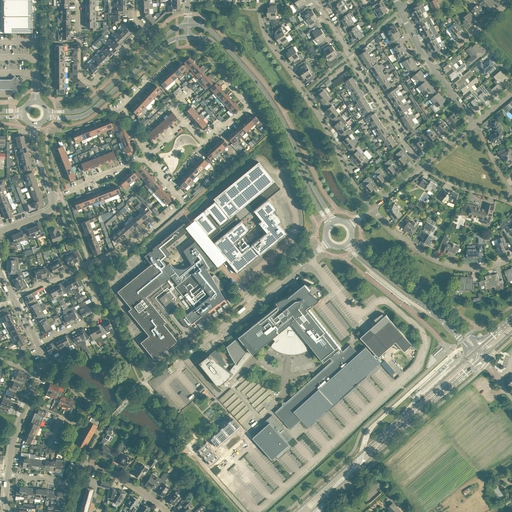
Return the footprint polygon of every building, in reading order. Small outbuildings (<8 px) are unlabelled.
[(0,0),(0,32),(32,33),(32,28),(35,28),(35,25),(37,22),(36,21),(36,4),(36,0),(0,0)] [(304,4),(303,3),(305,1),(305,0),(298,0),(295,2),(293,4),(295,6),(297,9),(298,11),(302,8),(301,6),(304,4)] [(336,11),(347,3),(344,0),(342,0),(341,1),(340,0),(339,0),(330,6),(332,9),(334,7),(336,11)] [(388,11),(384,5),(385,4),(382,0),(378,0),(375,2),(369,5),(371,9),(375,7),(376,9),(381,16),(385,14),(384,13),(388,11)] [(440,0),(433,0),(430,2),(434,11),(439,8),(437,3),(439,1),(439,2),(440,0)] [(483,0),(480,3),(485,10),(487,8),(488,10),(490,8),(492,9),(494,7),(493,5),(495,3),(492,0),(483,0)] [(277,12),(277,9),(279,9),(279,2),(270,2),(270,7),(268,7),(268,8),(267,8),(267,12),(277,12)] [(171,6),(168,6),(168,7),(168,12),(169,12),(174,12),(174,9),(180,8),(180,3),(171,3),(171,6)] [(347,10),(350,8),(347,3),(336,11),(338,14),(336,15),(338,18),(343,15),(344,14),(343,13),(347,10)] [(416,7),(411,10),(412,12),(411,13),(413,18),(426,11),(424,7),(424,6),(423,3),(420,5),(419,3),(415,5),(416,7)] [(486,12),(482,8),(480,5),(478,6),(477,4),(473,8),(474,8),(472,10),(477,16),(479,14),(481,16),(486,12)] [(114,14),(120,14),(120,11),(126,11),(126,5),(114,5),(114,8),(117,8),(117,11),(114,11),(114,14)] [(69,6),(60,6),(60,14),(69,14),(70,14),(70,11),(69,11),(69,9),(69,6)] [(143,17),(149,15),(149,9),(152,9),(152,6),(141,7),(141,12),(143,12),(143,17)] [(305,20),(315,14),(312,10),(310,11),(309,10),(306,12),(304,9),(299,13),(304,21),(305,20)] [(416,23),(417,22),(418,25),(430,19),(429,16),(428,16),(426,11),(413,18),(416,23)] [(277,12),(267,12),(267,17),(270,17),(270,22),(276,22),(279,22),(279,19),(278,19),(276,19),(276,15),(277,15),(277,12)] [(474,18),(471,14),(469,12),(464,17),(465,19),(463,21),(464,22),(462,24),(463,25),(466,29),(470,25),(471,25),(474,22),(472,20),(474,18)] [(343,23),(351,18),(354,16),(352,13),(350,13),(344,16),(343,15),(338,18),(337,19),(339,21),(341,20),(343,23)] [(59,20),(58,21),(58,23),(70,23),(70,20),(69,20),(69,17),(70,17),(70,14),(69,14),(60,14),(60,20),(59,20)] [(317,24),(315,20),(317,18),(316,17),(317,17),(315,14),(305,20),(304,21),(307,26),(308,26),(309,26),(310,28),(317,24)] [(345,27),(343,28),(345,31),(354,24),(354,23),(351,18),(343,23),(345,27)] [(430,19),(418,25),(420,27),(419,28),(421,33),(430,28),(428,23),(432,21),(430,19)] [(86,22),(85,22),(85,25),(86,25),(86,27),(90,27),(90,30),(95,30),(96,30),(96,22),(86,22)] [(132,34),(127,28),(129,26),(124,22),(120,26),(122,28),(120,30),(127,37),(128,38),(132,34)] [(280,22),(271,26),(275,32),(275,33),(275,34),(275,33),(276,34),(275,35),(276,36),(275,36),(277,39),(285,34),(289,32),(285,26),(283,27),(282,25),(281,25),(280,22)] [(58,24),(57,24),(58,25),(58,27),(58,28),(59,29),(60,31),(69,31),(70,31),(70,28),(69,28),(69,26),(70,26),(70,23),(58,23),(58,24)] [(462,29),(459,25),(457,23),(451,28),(452,29),(450,31),(453,35),(452,35),(455,38),(458,36),(462,33),(460,31),(462,29)] [(354,24),(345,31),(347,34),(349,32),(351,35),(359,30),(356,26),(355,26),(354,24)] [(386,38),(398,32),(394,24),(385,29),(383,31),(386,38)] [(495,32),(493,34),(502,44),(506,41),(501,36),(508,29),(511,34),(511,33),(504,25),(500,28),(499,26),(498,26),(496,29),(495,29),(494,30),(495,32)] [(315,38),(323,33),(321,28),(319,30),(316,26),(309,30),(309,31),(308,32),(312,37),(314,36),(315,38)] [(424,38),(425,37),(426,40),(438,34),(434,26),(430,28),(421,33),(424,38)] [(116,30),(114,32),(124,42),(127,39),(126,38),(127,37),(120,30),(118,28),(116,30)] [(113,33),(111,35),(113,38),(119,44),(120,45),(124,42),(114,32),(113,30),(111,31),(113,33)] [(353,43),(363,36),(359,30),(351,35),(353,39),(351,40),(353,43)] [(60,31),(58,31),(58,40),(62,39),(70,39),(71,39),(71,36),(69,36),(69,34),(70,34),(70,31),(69,31),(60,31)] [(391,46),(400,40),(399,38),(400,37),(398,32),(386,38),(391,46)] [(319,44),(321,46),(323,44),(321,42),(324,40),(323,39),(325,37),(325,36),(326,36),(323,33),(315,38),(319,44)] [(284,46),(288,43),(290,43),(288,40),(286,37),(287,37),(285,34),(277,39),(280,44),(282,42),(284,46)] [(440,42),(442,41),(438,34),(426,40),(428,42),(426,43),(429,48),(438,43),(440,42)] [(121,46),(119,44),(113,38),(111,40),(109,41),(117,50),(121,46)] [(395,53),(404,48),(400,40),(391,46),(392,48),(393,48),(395,53)] [(113,54),(117,50),(109,41),(107,43),(105,45),(107,47),(113,54)] [(438,43),(429,48),(432,53),(433,52),(434,55),(438,53),(446,49),(445,46),(443,47),(440,42),(438,43)] [(330,47),(329,45),(330,45),(328,43),(319,49),(321,51),(324,49),(326,52),(325,53),(327,55),(335,50),(332,46),(330,47)] [(470,65),(479,57),(483,54),(479,49),(480,48),(476,43),(472,47),(471,45),(468,49),(472,53),(470,55),(472,57),(467,61),(470,65)] [(289,57),(297,52),(293,46),(291,44),(286,47),(289,51),(287,53),(287,54),(289,57)] [(368,52),(371,50),(370,48),(369,49),(367,46),(362,49),(364,52),(360,55),(363,59),(370,55),(368,52)] [(113,54),(107,47),(105,50),(103,47),(101,49),(109,58),(113,54)] [(403,58),(408,55),(404,48),(395,53),(397,55),(396,55),(399,60),(403,58)] [(99,50),(97,52),(97,53),(99,55),(106,61),(109,58),(101,49),(99,51),(99,50)] [(336,53),(337,53),(335,50),(327,55),(330,60),(326,62),(330,67),(338,59),(336,57),(335,56),(337,54),(336,53)] [(300,54),(299,54),(297,52),(289,57),(291,61),(293,60),(296,64),(300,61),(304,59),(301,54),(300,54)] [(106,61),(99,55),(97,57),(95,55),(93,56),(102,65),(106,61)] [(366,64),(376,57),(374,55),(371,57),(370,55),(363,59),(366,64)] [(403,62),(400,63),(402,68),(405,66),(414,62),(411,57),(410,58),(408,55),(403,58),(404,61),(403,62)] [(454,65),(461,59),(458,55),(443,68),(446,71),(447,70),(448,71),(450,70),(452,73),(457,69),(454,65)] [(102,65),(93,56),(92,58),(94,60),(92,62),(98,69),(102,65)] [(184,62),(183,63),(185,66),(184,67),(186,68),(193,61),(190,57),(184,62)] [(378,62),(377,59),(376,57),(366,64),(369,69),(370,68),(378,62)] [(495,65),(490,59),(483,65),(481,62),(476,66),(484,75),(488,71),(490,74),(495,69),(493,67),(495,65)] [(301,75),(309,69),(306,64),(308,62),(306,60),(299,65),(301,69),(299,70),(300,71),(299,71),(301,75)] [(193,61),(186,68),(187,69),(188,70),(189,69),(192,71),(197,66),(193,61)] [(381,64),(380,61),(378,62),(370,68),(373,72),(383,66),(381,64)] [(98,69),(92,62),(89,65),(87,62),(83,66),(88,71),(90,69),(94,73),(98,69)] [(414,72),(418,69),(414,62),(405,66),(408,71),(411,70),(413,72),(414,72)] [(457,80),(463,76),(460,72),(466,67),(467,69),(469,68),(464,62),(457,69),(452,73),(449,75),(452,79),(453,77),(454,79),(456,78),(457,80)] [(181,63),(177,67),(182,72),(184,71),(185,73),(183,74),(184,75),(185,77),(190,73),(188,71),(188,70),(187,69),(186,68),(184,67),(185,66),(183,63),(182,64),(181,63)] [(195,75),(205,67),(203,65),(200,68),(197,66),(192,71),(195,75)] [(376,77),(383,72),(381,69),(384,68),(383,66),(373,72),(376,77)] [(183,74),(182,72),(177,67),(174,69),(173,68),(171,70),(177,76),(180,79),(184,75),(183,74)] [(193,77),(197,81),(205,74),(203,72),(206,69),(205,67),(195,75),(193,77)] [(311,72),(309,69),(301,75),(304,79),(306,78),(309,82),(314,78),(312,76),(312,75),(311,72)] [(173,80),(177,76),(171,70),(170,71),(171,72),(168,74),(173,80)] [(419,82),(424,78),(422,76),(424,74),(420,70),(413,76),(416,81),(417,80),(419,82)] [(463,87),(469,83),(466,79),(473,73),(470,70),(463,76),(457,80),(455,82),(458,86),(459,85),(460,86),(461,85),(463,87)] [(491,90),(491,91),(495,94),(506,85),(504,83),(505,82),(506,81),(507,80),(508,79),(500,70),(497,74),(493,77),(496,80),(495,80),(496,81),(497,80),(499,83),(491,90)] [(379,81),(389,75),(387,73),(385,74),(383,72),(376,77),(379,81)] [(169,84),(173,80),(168,74),(166,77),(165,76),(163,77),(169,84)] [(197,81),(197,82),(200,86),(201,86),(212,75),(211,74),(207,77),(205,74),(197,81)] [(207,88),(213,83),(210,80),(214,77),(212,75),(201,86),(205,90),(207,88)] [(392,79),(390,77),(389,75),(379,81),(382,86),(389,81),(392,79)] [(345,88),(356,81),(352,76),(348,79),(345,81),(347,84),(344,86),(345,88)] [(11,81),(7,84),(11,88),(19,81),(17,78),(15,77),(11,81)] [(165,88),(169,84),(163,77),(161,79),(162,80),(159,82),(165,88)] [(469,95),(470,94),(474,90),(476,89),(477,88),(474,85),(479,81),(476,77),(469,83),(463,87),(461,90),(463,93),(465,92),(466,93),(467,92),(469,95)] [(422,91),(429,85),(424,78),(419,82),(416,85),(418,87),(422,91)] [(7,84),(11,81),(0,80),(0,90),(13,90),(7,84)] [(83,83),(82,81),(79,84),(78,86),(84,91),(88,87),(83,83)] [(351,91),(359,86),(356,81),(345,88),(347,90),(350,88),(351,91)] [(385,90),(389,88),(395,84),(393,82),(391,83),(389,81),(382,86),(385,90)] [(66,89),(65,89),(65,83),(56,83),(56,89),(57,89),(57,93),(59,93),(59,94),(65,94),(64,94),(66,93),(66,92),(67,91),(66,90),(66,89)] [(214,93),(221,86),(219,85),(218,86),(216,83),(210,88),(214,93)] [(161,90),(155,85),(153,87),(150,84),(148,86),(157,94),(161,90)] [(491,95),(488,91),(482,84),(478,88),(480,90),(481,90),(483,92),(478,96),(481,99),(483,97),(485,99),(486,98),(487,99),(491,95)] [(430,95),(435,91),(429,85),(422,91),(425,95),(428,93),(430,95)] [(153,99),(157,94),(148,86),(146,88),(150,91),(147,93),(153,99)] [(218,97),(223,92),(221,89),(222,88),(221,86),(214,93),(218,97)] [(351,97),(362,90),(359,86),(351,91),(353,93),(350,95),(351,97)] [(400,92),(399,90),(397,87),(387,94),(390,99),(400,92)] [(327,94),(321,88),(317,92),(319,94),(316,96),(320,101),(327,94)] [(356,100),(365,95),(362,90),(351,97),(353,99),(355,97),(357,99),(356,100)] [(483,102),(481,99),(478,96),(476,93),(474,91),(475,91),(474,90),(470,94),(472,96),(474,96),(475,98),(471,102),(475,108),(476,108),(475,107),(479,104),(479,105),(483,102)] [(434,103),(442,96),(438,92),(437,94),(435,91),(430,95),(432,97),(431,98),(434,103)] [(221,101),(228,95),(227,93),(226,94),(223,92),(218,97),(221,101)] [(403,97),(402,95),(400,92),(390,99),(393,103),(403,97)] [(153,99),(147,93),(145,96),(142,93),(140,94),(149,103),(153,99)] [(152,105),(149,103),(140,94),(139,96),(142,99),(140,102),(145,107),(148,110),(152,105)] [(325,107),(330,103),(328,101),(331,98),(327,94),(320,101),(325,107)] [(225,105),(231,100),(229,98),(230,97),(228,95),(221,101),(225,105)] [(356,107),(366,100),(363,96),(365,95),(356,100),(358,103),(355,105),(356,107)] [(434,103),(431,105),(436,112),(438,111),(440,109),(441,108),(445,105),(443,103),(445,101),(442,96),(434,103)] [(396,108),(403,103),(402,100),(404,99),(403,97),(393,103),(396,108)] [(229,110),(236,103),(234,102),(233,103),(231,100),(225,105),(229,110)] [(330,103),(325,107),(327,109),(326,111),(327,112),(326,113),(328,116),(336,109),(332,105),(331,104),(334,102),(333,100),(330,103)] [(362,109),(369,105),(366,100),(356,107),(357,109),(360,107),(362,109)] [(145,107),(140,102),(137,104),(134,101),(132,103),(141,111),(144,114),(148,110),(145,107)] [(511,101),(508,104),(502,110),(505,114),(510,110),(511,112),(511,101)] [(144,114),(141,111),(132,103),(131,104),(134,107),(132,110),(137,115),(140,118),(144,114)] [(233,114),(238,109),(239,109),(237,106),(238,105),(236,103),(229,110),(233,114)] [(399,112),(409,106),(408,104),(405,105),(403,103),(396,108),(399,112)] [(362,116),(368,112),(372,109),(369,105),(362,109),(360,111),(361,113),(361,114),(362,116)] [(188,117),(195,111),(191,106),(185,112),(188,114),(187,115),(188,117)] [(409,112),(408,109),(410,108),(409,106),(399,112),(402,116),(402,117),(408,113),(409,112)] [(341,115),(339,113),(336,109),(328,116),(334,122),(341,115)] [(193,120),(199,115),(195,111),(188,117),(190,119),(191,118),(193,120)] [(175,121),(178,118),(172,112),(168,116),(174,123),(176,122),(175,121)] [(368,124),(371,122),(378,118),(375,113),(365,119),(368,124)] [(404,122),(414,115),(412,113),(410,115),(408,113),(402,117),(402,116),(401,117),(404,122)] [(443,118),(448,123),(451,127),(454,125),(453,124),(458,120),(453,114),(451,116),(449,113),(445,117),(443,118)] [(251,117),(248,114),(246,115),(254,124),(257,127),(263,121),(257,115),(255,116),(253,115),(251,117)] [(196,126),(203,119),(199,115),(193,120),(195,123),(194,124),(196,126)] [(250,128),(254,124),(246,115),(244,117),(247,120),(245,122),(250,128)] [(341,115),(334,122),(336,124),(334,126),(335,127),(334,128),(337,131),(344,124),(347,122),(341,115)] [(407,126),(414,122),(412,119),(415,117),(414,115),(404,122),(407,126)] [(172,125),(174,123),(168,116),(164,120),(169,126),(171,124),(172,125)] [(123,123),(122,123),(120,118),(113,121),(115,126),(123,123)] [(371,129),(381,122),(378,118),(371,122),(372,125),(369,127),(371,129)] [(108,130),(105,123),(102,124),(100,119),(98,120),(102,132),(108,130)] [(201,129),(202,128),(207,124),(203,119),(196,126),(197,127),(198,126),(201,129)] [(104,136),(102,132),(98,120),(96,121),(97,125),(94,127),(97,134),(98,138),(104,136)] [(112,121),(111,122),(110,120),(105,123),(108,130),(110,129),(111,131),(108,132),(109,135),(115,133),(114,131),(115,130),(114,129),(112,125),(113,125),(112,121)] [(166,128),(169,126),(164,120),(159,124),(166,131),(167,129),(166,128)] [(250,128),(245,122),(242,125),(239,121),(238,123),(246,132),(250,128)] [(504,135),(498,123),(497,121),(491,123),(495,132),(494,132),(495,134),(490,136),(493,142),(498,140),(499,141),(503,139),(501,136),(504,135)] [(377,131),(384,127),(381,122),(371,129),(372,131),(375,129),(377,131)] [(410,131),(414,128),(420,125),(418,122),(416,124),(414,122),(407,126),(410,131)] [(437,122),(432,126),(437,132),(440,136),(443,134),(442,133),(447,129),(444,125),(442,122),(439,125),(437,122)] [(125,129),(124,127),(123,123),(115,126),(117,132),(125,129)] [(242,136),(246,132),(238,123),(236,124),(239,128),(236,130),(242,136)] [(86,138),(92,136),(87,124),(85,125),(87,130),(83,131),(86,138)] [(97,134),(94,127),(91,128),(89,124),(87,124),(92,136),(97,134)] [(164,132),(166,131),(159,124),(155,128),(160,134),(163,131),(164,132)] [(349,127),(348,128),(344,124),(337,131),(342,137),(351,129),(349,127)] [(377,138),(387,131),(384,127),(377,131),(378,134),(375,136),(377,138)] [(86,138),(83,131),(80,132),(79,128),(77,129),(81,140),(86,138)] [(158,136),(160,134),(155,128),(151,131),(157,138),(159,137),(158,136)] [(75,142),(81,140),(77,129),(74,129),(76,134),(73,135),(75,142)] [(126,132),(125,129),(117,132),(119,137),(131,132),(130,130),(126,132)] [(242,136),(236,130),(234,132),(231,129),(229,131),(237,140),(242,136)] [(351,129),(342,137),(344,139),(343,141),(344,142),(343,143),(345,146),(355,138),(355,137),(352,133),(353,132),(351,129)] [(155,140),(157,138),(151,131),(147,135),(152,141),(154,139),(155,140)] [(240,142),(237,140),(229,131),(227,132),(230,136),(228,138),(233,144),(236,146),(240,142)] [(382,140),(391,135),(389,136),(387,131),(377,138),(378,140),(381,138),(382,140)] [(426,131),(421,135),(426,141),(429,145),(432,143),(431,142),(436,138),(433,134),(431,131),(428,134),(426,131)] [(128,136),(132,135),(131,132),(119,137),(121,142),(129,139),(128,136)] [(15,143),(17,143),(25,141),(24,135),(20,136),(19,133),(13,134),(15,143)] [(384,146),(394,139),(391,135),(382,140),(383,140),(384,140),(385,142),(383,144),(384,146)] [(357,143),(356,143),(358,141),(355,138),(345,146),(351,152),(356,148),(354,146),(357,143)] [(130,143),(129,141),(129,139),(121,142),(123,148),(135,143),(134,141),(130,143)] [(217,142),(224,149),(228,145),(223,139),(220,141),(219,140),(217,142)] [(390,149),(393,147),(397,144),(394,139),(384,146),(385,148),(388,146),(390,149)] [(425,147),(422,143),(420,140),(417,143),(415,140),(414,141),(410,144),(418,154),(421,152),(420,151),(425,147)] [(15,149),(26,146),(25,141),(17,143),(17,146),(14,147),(15,149)] [(220,153),(224,149),(217,142),(216,144),(217,145),(214,147),(220,153)] [(136,145),(135,143),(123,148),(126,153),(127,153),(128,156),(133,154),(132,151),(133,150),(132,147),(136,145)] [(15,149),(14,149),(15,151),(16,155),(27,152),(26,146),(15,149)] [(56,154),(65,151),(63,146),(56,148),(57,152),(56,152),(56,154)] [(215,157),(220,153),(214,147),(212,149),(211,148),(209,150),(215,157)] [(511,164),(511,161),(511,160),(511,159),(511,156),(511,153),(511,152),(511,151),(510,147),(505,150),(505,149),(502,150),(498,152),(501,158),(503,157),(506,163),(508,166),(511,164)] [(356,148),(351,152),(353,154),(352,156),(353,157),(351,158),(354,161),(364,153),(363,152),(361,154),(358,150),(356,148)] [(217,159),(215,157),(209,150),(207,151),(208,152),(206,155),(211,161),(213,163),(217,159)] [(407,163),(410,160),(402,150),(398,153),(396,154),(399,158),(396,160),(401,167),(407,162),(407,163)] [(60,159),(67,156),(65,151),(56,154),(57,157),(59,156),(60,159)] [(116,158),(114,154),(113,151),(108,153),(111,162),(113,161),(113,160),(116,158)] [(17,160),(29,158),(27,152),(16,155),(17,160)] [(109,163),(111,162),(108,153),(102,155),(105,163),(108,161),(109,163)] [(364,153),(354,161),(360,167),(362,165),(364,167),(367,166),(365,163),(367,161),(369,159),(364,153)] [(102,164),(105,163),(102,155),(97,157),(100,166),(103,165),(102,164)] [(61,165),(69,162),(67,156),(60,159),(61,162),(60,163),(61,165)] [(98,167),(100,166),(97,157),(92,159),(95,167),(98,166),(98,167)] [(18,166),(30,163),(29,158),(17,160),(18,163),(18,166)] [(197,161),(204,168),(208,163),(202,158),(200,161),(199,160),(197,161)] [(91,168),(95,167),(92,159),(86,162),(90,170),(92,169),(91,168)] [(399,169),(396,165),(391,159),(385,163),(388,167),(386,169),(391,175),(396,171),(396,172),(399,169)] [(200,172),(204,168),(197,161),(196,163),(197,164),(194,166),(200,172)] [(64,170),(71,167),(69,162),(61,165),(61,167),(63,167),(64,170)] [(88,171),(90,170),(86,162),(81,164),(84,171),(87,170),(88,171)] [(258,162),(213,199),(215,201),(193,219),(212,243),(212,244),(213,244),(220,253),(220,254),(221,254),(228,263),(228,264),(229,263),(237,273),(236,273),(237,274),(286,233),(286,232),(286,233),(278,223),(281,221),(281,220),(280,221),(273,211),(276,209),(276,208),(275,209),(267,199),(281,188),(280,188),(258,162)] [(24,171),(31,169),(30,163),(18,166),(20,173),(24,172),(24,171)] [(145,169),(144,168),(141,165),(135,170),(139,174),(145,169)] [(191,168),(189,170),(196,176),(199,178),(203,174),(200,172),(194,166),(192,169),(191,168)] [(65,176),(73,172),(71,167),(64,170),(65,173),(64,174),(65,176)] [(385,180),(388,178),(380,168),(374,172),(376,173),(373,176),(380,184),(385,180)] [(149,173),(147,172),(145,169),(139,174),(143,179),(149,173)] [(192,180),(196,176),(189,170),(188,171),(189,172),(187,175),(192,180)] [(134,171),(133,172),(132,171),(128,175),(133,181),(135,179),(138,177),(136,175),(137,174),(135,172),(134,171)] [(24,181),(34,177),(32,172),(25,175),(26,178),(22,179),(23,182),(24,181)] [(73,172),(65,176),(66,178),(67,177),(68,181),(76,178),(73,172)] [(151,176),(150,175),(149,173),(143,179),(147,183),(154,177),(152,175),(151,176)] [(129,184),(133,181),(128,175),(125,177),(124,176),(123,177),(129,184)] [(183,176),(182,178),(188,184),(191,186),(194,182),(192,180),(187,175),(184,177),(183,176)] [(367,185),(364,187),(369,193),(374,189),(375,189),(377,187),(369,176),(364,181),(367,185)] [(26,187),(36,183),(34,177),(24,181),(26,187)] [(125,188),(129,184),(123,177),(121,179),(122,180),(119,183),(125,188)] [(155,179),(154,178),(154,177),(147,183),(151,187),(156,182),(154,180),(155,179)] [(184,189),(188,184),(182,178),(180,180),(181,181),(179,183),(184,189)] [(433,192),(437,185),(430,181),(429,183),(423,179),(421,182),(417,180),(416,183),(428,191),(429,190),(433,192)] [(156,182),(151,187),(148,190),(152,194),(154,192),(161,185),(160,184),(159,185),(156,182)] [(28,192),(38,188),(36,183),(26,187),(28,192)] [(158,196),(164,191),(162,188),(163,187),(161,185),(154,192),(158,196)] [(120,193),(117,186),(114,187),(113,186),(111,187),(115,195),(120,193)] [(109,197),(115,195),(111,187),(109,187),(110,189),(107,190),(109,197)] [(31,197),(33,196),(40,193),(38,188),(28,192),(31,197)] [(441,193),(437,197),(444,202),(447,199),(455,202),(456,199),(457,198),(459,195),(458,195),(458,194),(455,193),(453,191),(452,192),(449,191),(448,192),(444,189),(441,193)] [(103,190),(101,191),(104,199),(105,203),(111,201),(109,197),(107,190),(103,191),(103,190)] [(99,202),(96,194),(93,195),(91,191),(89,192),(93,204),(99,202)] [(99,193),(96,194),(99,202),(100,205),(105,203),(104,199),(101,191),(98,192),(99,193)] [(164,191),(158,196),(162,200),(169,194),(167,192),(166,193),(164,191)] [(88,206),(93,204),(89,192),(87,193),(88,197),(85,198),(88,206)] [(43,199),(40,193),(33,196),(35,202),(42,199),(43,199)] [(171,196),(170,195),(169,194),(162,200),(166,204),(172,199),(169,197),(171,196)] [(88,206),(85,198),(82,200),(80,195),(78,196),(83,208),(88,206)] [(77,210),(83,208),(78,196),(76,197),(78,201),(74,203),(77,210)] [(10,204),(8,199),(0,202),(0,205),(1,208),(9,205),(10,204)] [(42,201),(42,199),(35,202),(32,203),(34,206),(33,206),(33,209),(45,204),(43,201),(42,201)] [(402,215),(398,210),(399,209),(396,206),(397,205),(395,203),(393,205),(387,209),(391,215),(395,221),(402,215)] [(3,213),(13,209),(11,204),(10,204),(9,205),(1,208),(3,213)] [(490,221),(491,216),(494,206),(486,204),(485,209),(485,210),(478,208),(478,207),(471,205),(470,204),(468,204),(467,204),(466,208),(470,209),(469,213),(469,215),(469,216),(474,218),(474,217),(482,219),(481,223),(485,224),(487,225),(488,225),(489,225),(490,224),(491,223),(490,221)] [(146,206),(144,208),(142,206),(140,207),(149,217),(150,216),(149,214),(152,212),(146,206)] [(149,218),(149,217),(140,207),(138,209),(140,212),(138,214),(144,220),(146,218),(147,220),(149,218)] [(14,212),(13,209),(3,213),(5,219),(13,216),(12,213),(14,212)] [(144,220),(138,214),(136,212),(132,216),(133,217),(134,218),(140,225),(140,226),(142,224),(141,222),(144,220)] [(140,225),(134,218),(133,217),(129,221),(134,227),(137,225),(138,227),(140,225)] [(413,221),(411,224),(408,222),(410,219),(407,217),(403,224),(405,226),(403,228),(413,235),(417,228),(418,225),(413,221)] [(511,220),(509,217),(504,221),(500,226),(502,229),(507,224),(511,228),(511,220)] [(94,224),(92,219),(89,220),(80,223),(81,226),(82,225),(83,228),(94,224)] [(132,229),(134,227),(129,221),(125,225),(132,232),(133,231),(132,229)] [(431,232),(430,231),(433,225),(427,222),(424,227),(425,228),(423,231),(421,229),(418,235),(423,238),(423,239),(425,241),(424,243),(430,246),(432,241),(431,241),(433,237),(430,234),(431,232)] [(170,253),(166,248),(189,229),(184,223),(161,242),(152,249),(153,250),(151,252),(150,251),(144,256),(146,258),(143,261),(148,266),(117,291),(131,308),(128,310),(149,335),(140,342),(154,360),(177,341),(163,324),(166,322),(159,313),(161,311),(164,314),(179,302),(181,305),(180,305),(187,314),(180,320),(186,328),(217,302),(218,304),(224,298),(223,297),(226,295),(222,289),(223,288),(223,287),(223,285),(222,284),(222,282),(221,281),(220,280),(214,275),(211,276),(207,271),(210,268),(217,264),(197,240),(193,243),(183,251),(191,264),(190,265),(188,266),(186,267),(185,268),(183,268),(181,269),(179,268),(177,268),(176,268),(174,267),(172,266),(171,265),(170,263),(169,263),(166,265),(162,260),(170,253)] [(132,232),(125,225),(123,223),(119,227),(126,236),(129,234),(130,235),(132,233),(131,233),(132,232)] [(95,227),(94,224),(83,228),(84,231),(83,232),(84,234),(93,231),(96,229),(95,227)] [(45,235),(44,231),(42,227),(39,228),(38,225),(33,227),(36,235),(40,234),(41,237),(45,235)] [(124,238),(126,236),(119,227),(116,225),(112,228),(115,231),(116,233),(123,240),(123,241),(125,239),(124,238)] [(31,237),(36,235),(33,227),(28,229),(29,232),(26,233),(29,240),(32,239),(31,237)] [(53,242),(62,238),(59,232),(57,233),(55,228),(49,230),(51,235),(50,236),(53,242)] [(29,240),(26,233),(23,234),(22,231),(17,233),(20,241),(22,240),(23,242),(25,241),(29,240)] [(87,239),(95,236),(93,231),(84,234),(85,237),(86,236),(87,239)] [(20,241),(17,233),(12,235),(13,238),(10,239),(12,246),(15,245),(16,246),(21,244),(20,241)] [(123,240),(116,233),(110,238),(114,246),(120,241),(121,242),(123,240)] [(88,245),(97,241),(95,236),(87,239),(89,242),(87,243),(88,245)] [(495,244),(499,254),(506,251),(504,246),(507,245),(506,243),(504,239),(503,237),(497,239),(499,243),(495,244)] [(99,247),(102,246),(100,240),(97,241),(88,245),(89,247),(90,247),(92,250),(99,247)] [(445,247),(444,252),(447,253),(450,254),(450,255),(454,256),(456,252),(456,251),(458,252),(460,247),(455,246),(455,247),(451,246),(451,245),(446,243),(445,247)] [(467,248),(466,248),(466,254),(466,255),(467,255),(467,258),(473,258),(473,257),(478,257),(478,258),(482,258),(482,248),(482,245),(477,245),(477,248),(472,248),(472,246),(471,245),(468,246),(467,246),(467,248)] [(99,247),(92,250),(94,257),(97,256),(96,254),(101,252),(99,247)] [(70,255),(74,263),(79,260),(77,258),(80,256),(77,250),(72,252),(73,254),(70,255)] [(70,255),(68,257),(66,254),(64,255),(63,254),(60,256),(62,258),(61,258),(65,265),(68,263),(69,266),(74,263),(70,255)] [(17,257),(15,257),(10,257),(10,260),(7,260),(7,265),(16,266),(16,260),(17,260),(17,257)] [(61,258),(60,258),(59,257),(53,260),(55,264),(59,271),(64,268),(62,266),(65,265),(61,258)] [(55,264),(53,265),(51,262),(47,264),(47,266),(50,273),(53,271),(54,274),(59,271),(55,264)] [(16,271),(16,266),(7,265),(7,271),(13,271),(13,275),(20,273),(22,272),(22,271),(21,271),(16,271)] [(46,274),(50,273),(47,266),(39,267),(40,269),(42,277),(47,276),(46,274)] [(40,269),(37,270),(36,267),(31,268),(33,277),(36,276),(36,279),(42,277),(40,269)] [(24,279),(21,275),(20,273),(13,275),(15,278),(12,279),(15,284),(24,279)] [(505,288),(504,284),(502,280),(499,281),(497,273),(491,275),(490,274),(485,276),(486,280),(484,280),(485,285),(486,288),(495,285),(495,287),(496,287),(497,290),(500,289),(505,288)] [(466,290),(473,291),(474,286),(472,286),(472,283),(473,283),(473,277),(469,277),(469,278),(467,278),(467,277),(461,276),(460,284),(459,284),(459,286),(458,290),(466,291),(466,290)] [(78,288),(82,285),(79,280),(77,282),(75,278),(70,281),(79,297),(81,296),(79,292),(79,290),(78,288)] [(28,287),(26,283),(24,279),(15,284),(18,289),(20,288),(22,290),(28,287)] [(79,297),(70,281),(65,283),(67,287),(64,288),(67,293),(71,291),(73,294),(74,294),(75,296),(71,298),(73,300),(76,298),(79,297)] [(312,295),(308,292),(313,284),(303,281),(303,285),(292,294),(291,294),(288,297),(285,298),(282,299),(279,300),(277,302),(275,301),(278,305),(227,346),(231,355),(236,363),(229,371),(224,366),(226,364),(222,358),(219,361),(210,354),(207,356),(207,357),(200,363),(218,386),(219,385),(224,382),(226,385),(227,386),(230,383),(229,381),(252,353),(253,354),(273,338),(275,341),(273,344),(274,343),(276,345),(279,347),(282,348),(284,349),(287,349),(287,348),(291,348),(291,350),(294,350),(296,350),(300,349),(303,348),(305,346),(306,347),(305,344),(308,342),(323,362),(329,357),(332,361),(286,402),(283,402),(282,406),(275,412),(291,430),(291,429),(300,421),(307,429),(308,428),(309,429),(309,428),(308,427),(379,363),(380,364),(381,364),(365,346),(358,353),(350,344),(348,346),(343,351),(309,309),(321,300),(320,299),(318,301),(315,298),(312,295)] [(67,293),(64,288),(64,287),(61,289),(59,285),(54,288),(64,304),(65,303),(64,301),(63,299),(64,297),(62,295),(66,292),(67,293)] [(64,304),(54,288),(49,290),(51,293),(48,295),(51,301),(56,298),(57,301),(58,301),(59,301),(61,305),(64,304)] [(37,294),(38,293),(36,290),(24,297),(27,302),(29,304),(41,298),(40,297),(37,299),(35,296),(35,295),(37,294)] [(84,301),(83,301),(81,297),(80,298),(88,315),(93,312),(91,308),(94,307),(91,302),(87,304),(85,301),(84,301)] [(32,312),(45,305),(43,303),(42,302),(39,304),(37,300),(41,298),(29,304),(30,307),(29,307),(32,312)] [(83,317),(88,315),(80,298),(77,299),(79,303),(79,305),(74,307),(75,308),(76,310),(78,313),(78,315),(81,313),(83,317)] [(66,309),(65,307),(64,304),(61,305),(64,310),(63,310),(63,312),(64,314),(60,316),(63,322),(65,320),(67,324),(73,321),(66,309)] [(45,309),(46,307),(45,305),(32,312),(35,317),(37,319),(49,313),(48,312),(47,313),(45,309)] [(5,321),(13,317),(12,315),(13,315),(11,311),(9,312),(6,307),(0,310),(3,316),(2,316),(5,321)] [(76,310),(75,308),(71,311),(69,308),(68,308),(66,309),(73,321),(77,318),(75,315),(78,313),(76,310)] [(47,319),(45,315),(49,313),(37,319),(38,322),(40,327),(54,319),(59,317),(58,316),(54,318),(53,317),(51,318),(50,317),(47,319)] [(361,337),(378,357),(404,335),(390,320),(386,314),(384,316),(383,313),(377,317),(377,318),(375,319),(374,319),(369,323),(372,327),(361,337)] [(8,326),(15,323),(13,320),(14,319),(13,317),(5,321),(8,326)] [(346,330),(350,326),(343,317),(339,320),(343,324),(338,328),(341,332),(343,330),(345,333),(347,331),(346,330)] [(54,323),(53,322),(55,321),(54,319),(40,327),(43,332),(44,332),(45,334),(53,330),(51,325),(53,324),(54,323)] [(115,333),(108,321),(103,323),(103,324),(101,325),(106,333),(110,331),(111,333),(113,334),(115,333)] [(7,333),(19,327),(17,325),(16,326),(15,323),(8,326),(5,328),(7,333)] [(99,326),(93,329),(100,341),(102,340),(103,338),(102,336),(105,334),(106,333),(101,325),(99,326)] [(10,338),(13,336),(20,333),(18,330),(20,329),(19,327),(7,333),(10,338)] [(100,341),(93,329),(88,331),(89,332),(86,333),(89,338),(91,341),(95,339),(96,342),(98,342),(100,341)] [(89,338),(86,333),(84,334),(82,330),(77,333),(83,345),(83,346),(85,348),(86,350),(88,349),(85,344),(86,344),(86,342),(85,340),(89,338)] [(16,342),(24,337),(23,335),(22,336),(20,333),(13,336),(16,342)] [(73,338),(70,339),(73,344),(75,348),(79,346),(81,346),(82,346),(83,345),(77,333),(71,336),(73,338)] [(24,337),(16,342),(19,347),(20,346),(22,349),(27,346),(25,343),(27,342),(26,339),(25,339),(24,337)] [(73,344),(70,339),(68,341),(66,337),(61,339),(68,353),(70,357),(72,356),(69,351),(69,350),(70,349),(69,346),(73,344)] [(57,345),(55,346),(59,355),(64,352),(65,353),(66,352),(67,354),(68,353),(61,339),(56,342),(57,345)] [(51,345),(46,348),(55,365),(59,365),(56,359),(55,358),(56,357),(59,355),(55,346),(55,347),(53,348),(51,345)] [(383,367),(383,366),(381,364),(370,374),(372,376),(383,367)] [(27,376),(18,372),(16,376),(13,375),(11,380),(14,382),(19,384),(20,383),(18,383),(19,380),(21,381),(21,380),(24,382),(27,376)] [(273,398),(267,388),(244,373),(240,378),(235,381),(233,385),(241,390),(242,392),(247,395),(252,404),(256,407),(257,410),(260,412),(262,411),(265,406),(264,403),(269,400),(273,398)] [(23,385),(19,384),(14,382),(12,386),(10,385),(8,390),(16,393),(14,392),(15,390),(17,391),(17,390),(21,391),(23,385)] [(50,397),(55,385),(50,383),(46,395),(50,397)] [(55,398),(59,387),(55,385),(50,397),(55,398)] [(64,389),(59,387),(55,398),(59,400),(61,396),(64,389)] [(235,392),(231,388),(219,399),(222,403),(235,392)] [(16,393),(8,390),(6,389),(2,399),(3,399),(12,403),(12,402),(10,402),(11,399),(13,400),(13,399),(17,401),(19,395),(16,393)] [(66,397),(61,396),(59,400),(58,402),(58,403),(57,405),(60,406),(61,403),(63,404),(66,397)] [(67,408),(70,399),(66,397),(63,404),(62,407),(67,408)] [(9,409),(12,403),(3,399),(1,404),(0,403),(0,409),(4,411),(5,410),(3,410),(4,407),(6,408),(6,407),(9,409)] [(71,410),(73,406),(75,401),(70,399),(67,408),(71,410)] [(48,413),(41,410),(37,408),(35,413),(44,416),(46,417),(48,413)] [(42,421),(44,416),(35,413),(33,417),(42,421)] [(252,437),(273,460),(273,459),(274,458),(276,456),(279,459),(278,459),(279,459),(281,457),(284,454),(285,453),(286,453),(289,450),(290,449),(292,447),(288,442),(293,438),(289,434),(272,415),(263,423),(254,431),(256,434),(253,437),(252,437)] [(40,426),(42,421),(33,417),(31,422),(40,426)] [(212,437),(210,439),(217,447),(240,426),(233,418),(230,420),(227,422),(227,423),(223,427),(222,427),(219,429),(220,430),(215,434),(214,433),(212,436),(212,437)] [(83,451),(90,438),(97,425),(88,420),(74,446),(83,451)] [(38,430),(40,426),(31,422),(29,426),(38,430)] [(41,431),(38,430),(29,426),(27,431),(37,435),(39,436),(41,431)] [(109,428),(101,442),(105,444),(112,432),(111,431),(113,427),(112,427),(110,426),(110,427),(109,428)] [(35,439),(37,435),(27,431),(26,435),(35,439)] [(33,444),(35,439),(26,435),(24,440),(33,444)] [(117,455),(114,459),(119,462),(119,464),(122,465),(124,465),(126,466),(129,462),(130,460),(129,460),(128,457),(128,456),(125,454),(126,453),(124,452),(127,445),(126,444),(127,444),(128,444),(129,442),(129,441),(129,440),(124,438),(117,451),(119,452),(117,455)] [(217,455),(215,452),(214,453),(212,451),(213,450),(210,447),(209,448),(207,446),(208,445),(205,442),(197,450),(200,452),(199,453),(202,456),(202,455),(204,457),(203,458),(206,461),(207,460),(209,462),(208,463),(211,466),(219,458),(216,456),(217,455)] [(109,458),(113,451),(103,445),(98,453),(102,455),(102,454),(109,458)] [(24,455),(24,456),(21,455),(20,463),(23,463),(22,467),(26,468),(28,468),(28,467),(29,456),(24,455)] [(63,468),(64,462),(64,460),(56,459),(56,461),(56,462),(55,471),(60,471),(60,468),(63,468)] [(144,475),(147,471),(149,468),(143,464),(140,467),(137,465),(135,468),(134,468),(134,470),(132,473),(138,478),(142,473),(144,475)] [(160,479),(156,476),(152,473),(145,484),(152,488),(153,486),(156,488),(159,484),(164,476),(162,476),(160,479)] [(163,496),(166,492),(169,487),(165,484),(167,481),(165,480),(169,475),(166,473),(164,476),(159,484),(161,485),(157,492),(163,496)] [(109,489),(111,483),(102,480),(100,486),(109,489)] [(465,494),(474,489),(472,486),(463,491),(461,493),(463,496),(465,495),(465,494)] [(24,497),(25,488),(20,487),(19,490),(16,490),(15,499),(18,500),(19,497),(24,497)] [(91,502),(92,497),(95,489),(85,487),(81,500),(91,502)] [(108,497),(110,499),(110,500),(113,502),(114,501),(119,503),(118,505),(119,506),(120,504),(124,497),(127,493),(121,489),(120,491),(116,489),(113,494),(110,492),(108,497)] [(178,491),(177,492),(174,490),(169,495),(172,497),(169,501),(174,505),(181,498),(180,498),(183,495),(183,494),(179,491),(178,491)] [(64,505),(65,502),(65,496),(62,496),(63,492),(58,492),(57,501),(61,502),(61,505),(64,505)] [(134,511),(137,509),(134,507),(139,501),(132,496),(126,505),(123,509),(127,511),(126,511),(134,511)] [(503,499),(506,505),(511,502),(508,496),(503,499)] [(188,511),(186,508),(188,507),(192,504),(188,499),(185,501),(184,502),(182,503),(184,506),(177,511),(178,511),(188,511)] [(95,503),(91,502),(81,500),(78,511),(88,511),(89,510),(93,511),(95,503)] [(401,511),(397,507),(393,503),(388,508),(390,510),(387,511),(401,511)]
